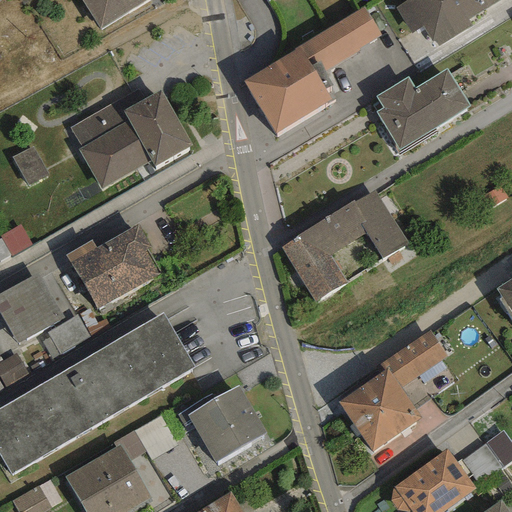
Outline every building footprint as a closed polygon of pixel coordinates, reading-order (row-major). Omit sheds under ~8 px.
[(151,0),(76,0),(96,34),(153,2),(151,0)] [(404,0),(406,2),(394,9),(409,35),(422,28),(433,47),(465,28),(463,23),(501,0),(404,0)] [(328,29),(243,82),(275,134),(330,100),(316,76),(381,36),(364,7),(328,29)] [(383,109),(375,113),(396,150),(469,107),(447,68),(413,88),(407,76),(375,95),(383,109)] [(126,97),(69,129),(81,148),(78,150),(100,189),(150,161),(154,167),(191,146),(160,90),(142,101),(136,91),(126,97)] [(51,176),(35,148),(14,160),(29,188),(51,176)] [(501,185),(476,197),(483,211),(508,199),(501,185)] [(374,190),(354,202),(366,221),(359,225),(365,234),(381,260),(407,244),(374,190)] [(353,201),(280,247),(316,303),(347,283),(329,256),(365,234),(359,225),(366,221),(354,202),(353,201)] [(32,247),(20,225),(2,234),(0,235),(0,239),(10,258),(32,247)] [(95,248),(70,263),(96,309),(159,274),(146,250),(150,247),(138,225),(95,248)] [(65,255),(70,263),(95,248),(90,240),(65,255)] [(39,273),(0,293),(0,314),(16,344),(63,318),(39,273)] [(511,278),(496,290),(502,298),(499,300),(511,319),(511,278)] [(162,313),(0,406),(0,458),(10,476),(194,369),(162,313)] [(383,371),(337,403),(371,452),(421,418),(400,388),(447,356),(430,330),(379,365),(383,371)] [(0,362),(0,376),(4,386),(28,375),(19,355),(0,362)] [(237,386),(186,414),(214,464),(264,436),(237,386)] [(135,458),(170,435),(159,418),(124,442),(135,458)] [(511,444),(502,431),(485,443),(503,467),(511,460),(511,444)] [(119,444),(62,477),(82,511),(127,511),(151,499),(119,444)] [(500,468),(484,445),(462,461),(478,484),(500,468)] [(447,448),(392,488),(390,500),(397,511),(409,511),(407,511),(442,511),(475,489),(447,448)] [(43,511),(49,509),(37,486),(10,501),(16,511),(43,511)] [(240,511),(230,493),(197,511),(240,511)] [(508,511),(500,501),(483,511),(508,511)]
